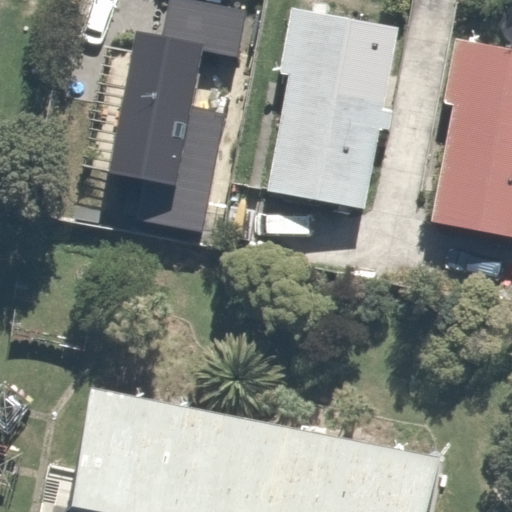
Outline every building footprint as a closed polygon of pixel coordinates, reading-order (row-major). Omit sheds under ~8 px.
[(58,0),(0,0),(0,65),(48,72),(58,0)] [(384,232),(414,45),(416,28),(305,11),(292,93),(302,95),(283,216),(384,232)] [(511,257),(511,55),(465,47),(451,124),(467,127),(446,245),(511,257)] [(219,126),(89,105),(69,225),(199,246),(219,126)] [(113,396),(100,463),(70,457),(59,511),(461,511),(470,466),(113,396)]
